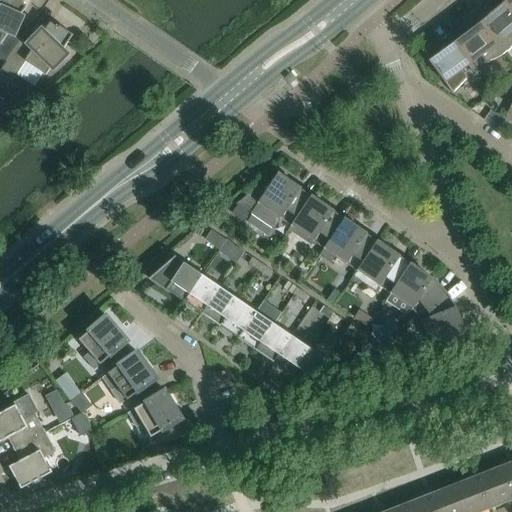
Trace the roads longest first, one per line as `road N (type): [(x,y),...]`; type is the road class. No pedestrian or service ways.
road 1 (secondary): [(0,285),(233,92)]
road 2 (residential): [(221,445),(511,368)]
road 3 (residential): [(13,511),(221,445)]
road 4 (residential): [(221,445),(192,354),(118,294)]
road 5 (residential): [(463,254),(305,150)]
road 6 (residential): [(463,254),(399,81)]
road 7 (residential): [(96,0),(233,92)]
road 8 (secondary): [(233,92),(350,0)]
road 9 (residential): [(511,157),(399,81)]
road 10 (residential): [(511,368),(463,254)]
